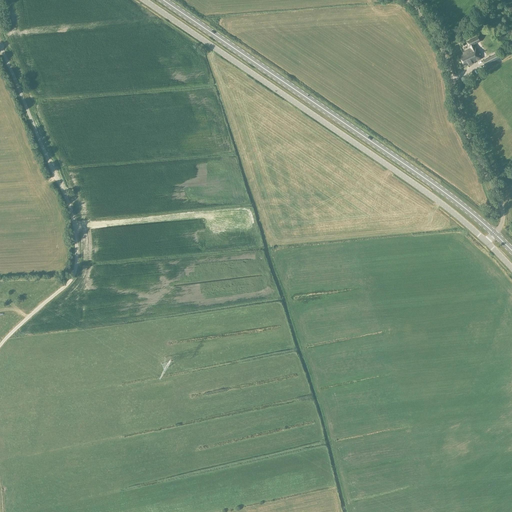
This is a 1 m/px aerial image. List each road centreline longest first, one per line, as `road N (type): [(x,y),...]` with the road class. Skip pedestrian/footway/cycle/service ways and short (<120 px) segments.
road 1 (unclassified): [(485,242),(400,174),(143,0)]
road 2 (primary): [(494,233),(162,0)]
road 3 (unclassified): [(0,345),(71,278),(76,260),(67,200),(0,46)]
road 4 (unclassified): [(496,231),(498,198),(462,122),(440,45),(409,0)]
